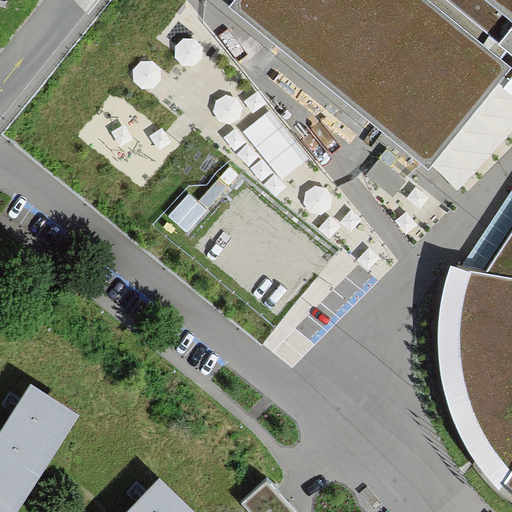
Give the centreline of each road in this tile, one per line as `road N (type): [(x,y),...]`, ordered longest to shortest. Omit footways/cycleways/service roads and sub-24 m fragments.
road 1 (residential): [(295,389),(0,168)]
road 2 (residential): [(295,389),(330,377),(392,306)]
